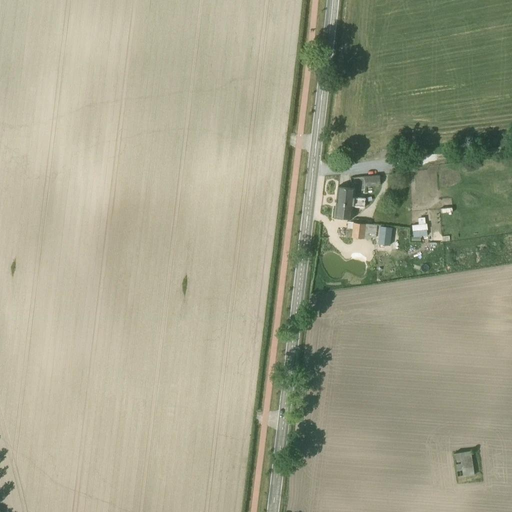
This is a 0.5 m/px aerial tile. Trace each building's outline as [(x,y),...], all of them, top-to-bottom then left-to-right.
[(402,143),(390,144),(391,152),(403,151),(402,143)] [(379,175),(364,177),(365,186),(380,185),(379,175)] [(354,189),(339,187),(334,218),(350,220),(354,189)] [(426,236),(424,218),(417,219),(418,225),(412,226),(413,237),(410,237),(411,242),(420,241),(419,237),(426,236)] [(369,226),(351,224),(346,223),(345,236),(350,236),(350,238),(367,240),(374,241),(376,227),(369,226)] [(470,451),(452,451),(452,472),(470,472),(470,451)]
